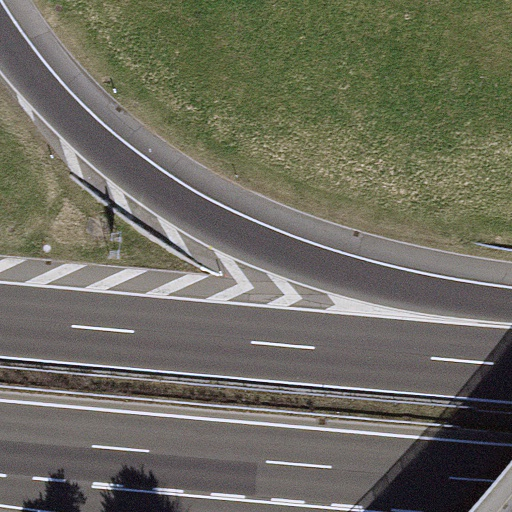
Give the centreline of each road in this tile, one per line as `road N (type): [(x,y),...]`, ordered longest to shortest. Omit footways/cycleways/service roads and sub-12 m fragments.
road 1 (motorway): [(511,305),(347,273),(202,216),(85,132),(0,26)]
road 2 (motorway): [(511,363),(0,318)]
road 3 (motorway): [(0,440),(415,477)]
